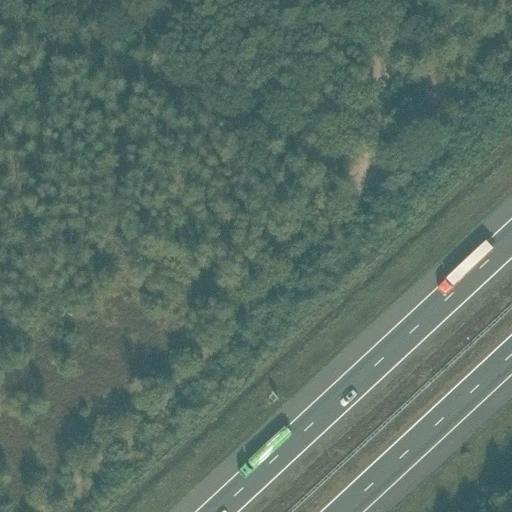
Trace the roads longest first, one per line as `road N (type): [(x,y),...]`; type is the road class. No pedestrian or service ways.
road 1 (motorway): [(511,238),(216,511)]
road 2 (track): [(0,36),(362,175)]
road 3 (motorway): [(345,511),(511,357)]
road 4 (track): [(365,195),(511,66)]
road 5 (track): [(387,0),(362,175)]
